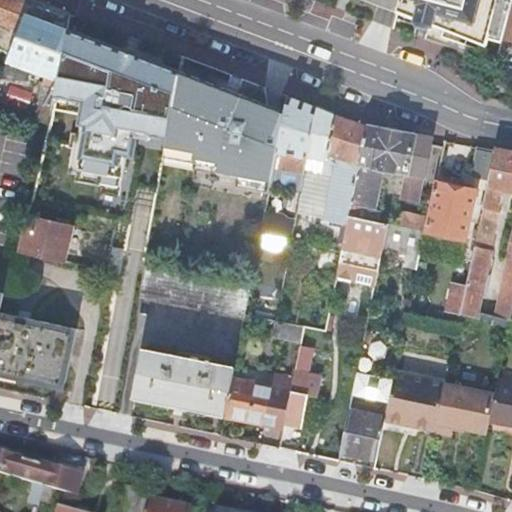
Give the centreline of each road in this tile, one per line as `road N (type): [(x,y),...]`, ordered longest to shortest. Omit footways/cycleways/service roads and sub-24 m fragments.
road 1 (residential): [(0,412),(422,511)]
road 2 (tertiary): [(152,0),(511,126)]
